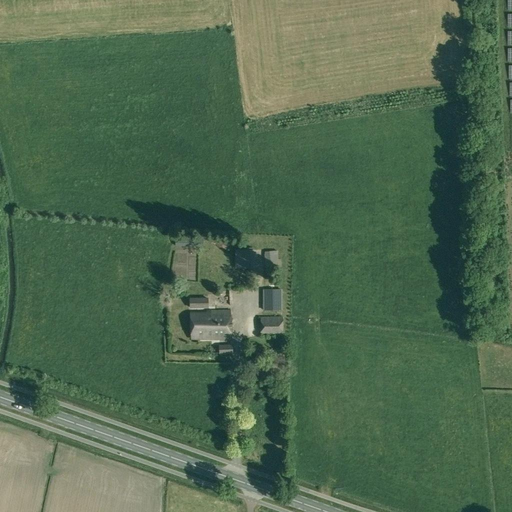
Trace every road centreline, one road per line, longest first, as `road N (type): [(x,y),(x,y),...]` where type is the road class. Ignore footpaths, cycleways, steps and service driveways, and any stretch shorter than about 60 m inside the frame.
road 1 (primary): [(328,511),(0,396)]
road 2 (track): [(0,207),(0,330)]
